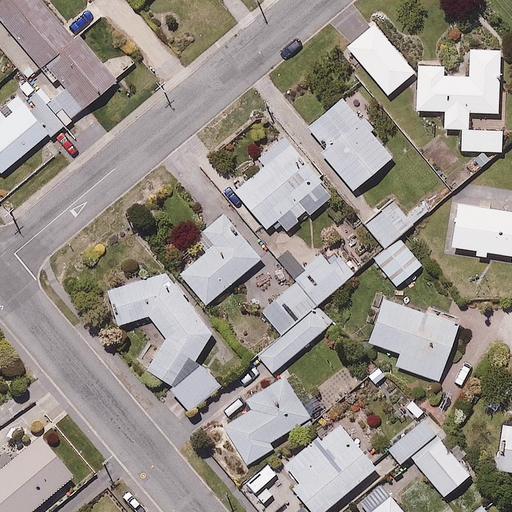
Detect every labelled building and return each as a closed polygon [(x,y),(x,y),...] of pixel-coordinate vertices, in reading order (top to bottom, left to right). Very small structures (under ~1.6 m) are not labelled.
[(100,55),(51,0),(3,0),(0,3),(0,12),(67,87),(56,97),(74,117),(133,64),(115,42),(100,55)] [(373,19),(344,44),(387,93),(415,68),(373,19)] [(507,61),(505,37),(498,37),(498,45),(470,46),(471,73),(447,75),(446,60),(416,61),(418,110),(443,109),(444,128),(462,127),(463,151),(503,149),(502,123),(486,124),(486,111),(503,110),(501,62),(507,61)] [(394,154),(342,94),(302,128),(355,189),(394,154)] [(0,170),(4,175),(70,119),(52,97),(37,110),(25,96),(0,116),(0,170)] [(332,190),(286,134),(257,158),(264,167),(237,189),(266,225),(289,206),(298,217),(332,190)] [(474,250),(473,256),(490,258),(490,253),(511,256),(510,261),(511,261),(511,205),(453,197),(445,251),(461,254),(462,248),(474,250)] [(413,221),(395,199),(365,223),(383,245),(413,221)] [(263,253),(224,211),(201,232),(212,244),(179,274),(207,305),(263,253)] [(402,234),(373,257),(397,287),(426,265),(402,234)] [(351,274),(328,245),(292,274),(297,279),(316,303),(351,274)] [(214,327),(164,267),(106,285),(117,321),(146,312),(166,337),(143,356),(188,411),(223,383),(199,354),(214,327)] [(316,303),(297,279),(262,307),(280,331),(316,303)] [(383,295),(367,339),(400,351),(395,365),(440,381),(461,322),(383,295)] [(333,324),(316,303),(280,331),(256,350),(273,372),(333,324)] [(272,438),(312,412),(285,371),(245,397),(252,408),(223,427),(247,463),(276,445),(272,438)] [(411,453),(445,494),(473,470),(425,413),(387,445),(401,462),(411,453)] [(314,511),(319,511),(378,462),(337,414),(283,460),(298,478),(291,484),(314,511)] [(511,419),(501,417),(496,466),(511,468),(511,419)] [(36,511),(79,474),(42,432),(0,469),(0,511),(36,511)] [(411,511),(391,488),(365,510),(366,511),(411,511)]
